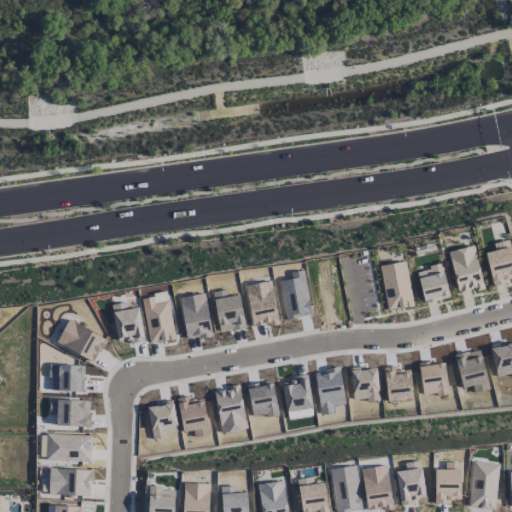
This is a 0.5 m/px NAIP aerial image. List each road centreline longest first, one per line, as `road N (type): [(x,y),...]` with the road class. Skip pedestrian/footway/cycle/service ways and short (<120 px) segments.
road 1 (primary): [(511,127),(0,204)]
road 2 (primary): [(0,238),(511,163)]
road 3 (residential): [(511,312),(443,332),(349,337),(124,378)]
road 4 (residential): [(124,378),(120,511)]
